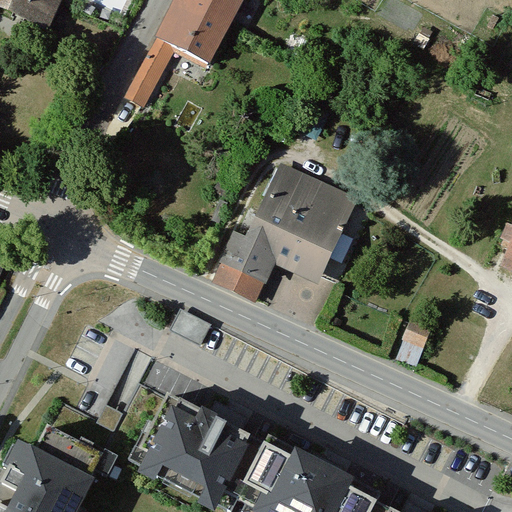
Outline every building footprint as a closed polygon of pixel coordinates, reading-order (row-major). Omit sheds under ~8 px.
[(0,0),(0,2),(48,23),(58,0),(0,0)] [(176,0),(128,98),(135,102),(143,106),(155,83),(151,82),(170,46),(207,66),(240,0),(176,0)] [(348,203),(282,172),(247,243),(235,238),(215,283),(254,300),(274,255),(315,274),(348,203)] [(511,244),(511,249),(506,262),(511,264),(511,230),(507,228),(501,240),(511,244)] [(201,343),(210,325),(197,318),(195,322),(181,315),(174,329),(201,343)] [(415,323),(412,322),(406,338),(423,345),(430,330),(421,326),(423,321),(417,319),(415,323)] [(230,415),(216,407),(210,419),(168,398),(153,426),(148,423),(130,457),(150,468),(152,464),(158,467),(152,477),(204,504),(210,494),(216,497),(212,505),(225,511),(231,511),(237,501),(246,506),(242,511),(417,511),(407,506),(403,511),(389,511),(375,505),(380,497),(341,477),(343,473),(327,465),(312,457),(310,461),(269,439),(265,448),(239,435),(245,423),(230,415)] [(79,445),(48,429),(33,457),(20,450),(20,451),(13,447),(3,466),(10,470),(8,474),(4,472),(0,480),(0,500),(5,503),(2,510),(0,508),(0,511),(84,511),(75,507),(94,472),(102,477),(113,456),(81,440),(79,445)]
